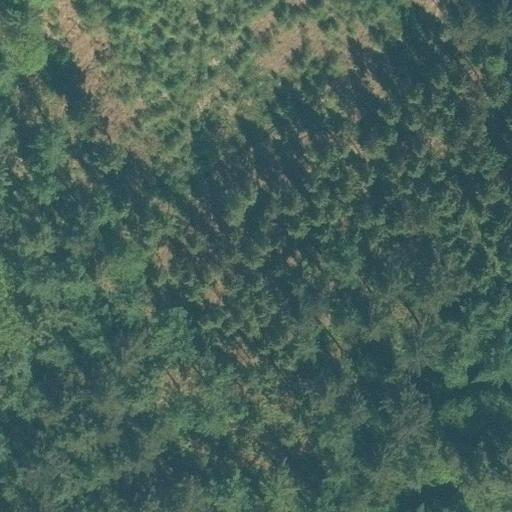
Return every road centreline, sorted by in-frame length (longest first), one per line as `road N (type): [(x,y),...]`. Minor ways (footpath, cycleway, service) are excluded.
road 1 (track): [(0,251),(96,511)]
road 2 (track): [(424,511),(511,360)]
